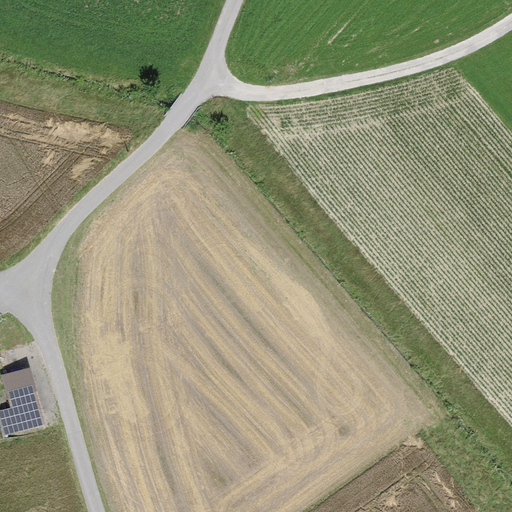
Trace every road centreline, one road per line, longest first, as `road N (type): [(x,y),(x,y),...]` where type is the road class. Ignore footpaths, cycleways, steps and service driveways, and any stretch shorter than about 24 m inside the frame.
road 1 (unclassified): [(235,0),(194,95),(77,214),(29,280)]
road 2 (track): [(205,76),(267,94),(317,91),(434,63),(511,22)]
road 3 (unclassified): [(29,280),(97,511)]
